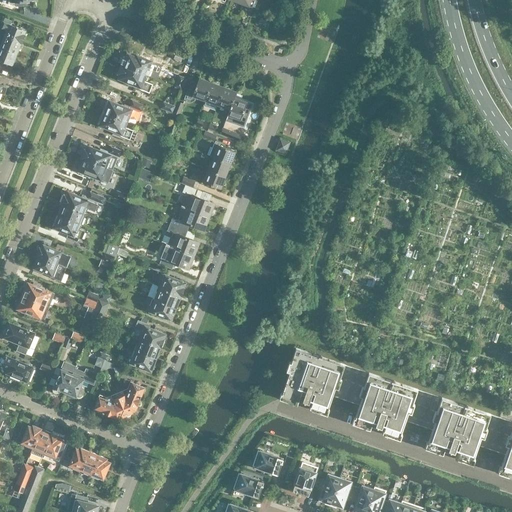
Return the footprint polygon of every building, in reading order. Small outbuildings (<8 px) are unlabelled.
[(3,35),(20,42),(22,42),(25,34),(23,34),(25,30),(24,30),(25,29),(20,27),(20,28),(10,24),(11,20),(5,17),(1,27),(5,28),(3,35)] [(3,35),(0,42),(0,46),(16,53),(16,52),(18,53),(20,47),(19,46),(20,42),(3,35)] [(16,53),(0,46),(0,60),(12,64),(16,53)] [(121,65),(145,74),(147,69),(158,73),(161,64),(136,55),(135,56),(128,54),(126,57),(124,57),(121,65)] [(145,74),(121,65),(118,73),(120,73),(118,78),(126,81),(125,83),(148,92),(152,83),(143,80),(145,74)] [(175,86),(181,89),(185,77),(179,75),(175,86)] [(205,99),(211,83),(199,78),(196,86),(190,84),(185,99),(190,101),(193,99),(194,95),(205,99)] [(211,83),(205,99),(217,103),(223,87),(211,83)] [(217,103),(230,108),(236,92),(223,87),(217,103)] [(236,92),(230,108),(228,114),(241,118),(244,110),(252,113),(254,105),(235,98),(237,92),(236,92)] [(101,111),(126,121),(128,116),(136,119),(142,104),(132,100),(129,106),(124,104),(123,105),(121,104),(121,105),(109,100),(107,104),(105,103),(101,111)] [(161,107),(172,111),(174,105),(163,101),(161,107)] [(173,112),(180,115),(184,103),(177,101),(173,112)] [(126,121),(101,111),(98,119),(101,120),(99,124),(111,129),(111,130),(113,131),(113,132),(113,133),(113,134),(124,139),(124,137),(134,141),(137,131),(133,129),(133,130),(124,126),(126,121)] [(221,133),(239,140),(241,134),(223,127),(221,133)] [(203,136),(214,141),(216,135),(205,130),(203,136)] [(277,132),(272,148),(292,155),(298,139),(277,132)] [(212,156),(230,163),(234,151),(219,145),(220,142),(215,141),(213,148),(209,147),(207,153),(213,156),(212,156)] [(81,157),(105,167),(107,162),(114,165),(116,158),(118,159),(121,151),(110,146),(108,152),(104,150),(104,152),(88,146),(86,150),(84,149),(81,157)] [(212,156),(208,168),(225,175),(230,163),(212,156)] [(105,167),(81,157),(83,158),(77,172),(93,178),(93,176),(108,181),(110,175),(103,172),(105,167)] [(143,166),(150,166),(151,158),(144,158),(143,166)] [(141,167),(137,177),(148,181),(152,172),(141,167)] [(225,175),(208,168),(203,181),(220,188),(225,175)] [(185,184),(193,188),(195,180),(184,176),(181,183),(185,184)] [(187,194),(183,206),(208,216),(213,203),(200,198),(202,191),(193,188),(185,184),(182,192),(187,194)] [(106,194),(125,202),(128,194),(117,190),(116,192),(108,189),(106,194)] [(63,203),(85,212),(87,207),(99,212),(100,212),(106,198),(89,191),(86,199),(68,192),(66,196),(64,195),(61,203),(63,203)] [(58,215),(80,224),(85,212),(63,203),(61,208),(59,207),(57,214),(58,214),(58,215)] [(170,223),(187,229),(190,224),(203,229),(208,216),(183,206),(178,218),(173,216),(170,223)] [(80,224),(58,215),(53,228),(58,231),(58,229),(68,233),(66,237),(78,242),(79,237),(80,238),(83,231),(78,229),(80,224)] [(187,229),(170,223),(167,231),(172,233),(168,245),(193,255),(198,242),(185,237),(187,229)] [(63,266),(66,267),(71,255),(68,254),(43,244),(41,248),(38,247),(35,254),(58,263),(63,266)] [(193,255),(168,245),(163,257),(157,255),(154,262),(172,269),(174,262),(188,268),(193,255)] [(117,253),(126,257),(128,251),(119,248),(117,253)] [(101,259),(112,263),(115,256),(103,252),(101,259)] [(58,263),(35,254),(38,256),(33,267),(34,267),(33,270),(41,273),(42,270),(51,274),(50,277),(61,281),(66,267),(63,266),(58,263)] [(112,263),(101,259),(98,266),(109,271),(112,263)] [(157,286),(180,295),(182,296),(185,288),(184,287),(185,283),(161,273),(159,278),(160,279),(157,286)] [(22,295),(49,306),(54,292),(27,282),(22,295)] [(147,295),(152,298),(175,307),(180,295),(157,286),(147,282),(146,285),(150,287),(147,295)] [(89,291),(87,297),(98,301),(98,299),(100,296),(89,291)] [(100,296),(98,299),(108,303),(111,296),(101,292),(100,296)] [(49,306),(22,295),(17,308),(44,319),(49,306)] [(98,301),(87,297),(84,304),(88,306),(82,320),(89,322),(96,304),(98,301)] [(175,307),(152,298),(150,305),(148,304),(146,309),(171,319),(175,307)] [(98,299),(98,301),(96,304),(106,308),(108,303),(98,299)] [(139,337),(160,346),(161,346),(164,338),(163,338),(164,334),(148,327),(149,325),(138,320),(135,328),(142,330),(139,337)] [(9,322),(3,336),(19,343),(16,351),(25,354),(34,332),(9,322)] [(70,338),(81,342),(84,336),(73,332),(70,338)] [(52,339),(63,343),(65,336),(54,333),(52,339)] [(63,347),(69,349),(72,339),(66,337),(63,347)] [(139,337),(134,350),(155,358),(160,346),(139,337)] [(155,358),(134,350),(131,357),(129,356),(127,361),(150,370),(155,358)] [(511,422),(295,350),(289,370),(290,370),(280,399),(306,407),(308,402),(310,398),(312,399),(309,408),(326,414),(332,396),(359,405),(353,423),(370,429),(370,427),(380,430),(381,427),(383,423),(385,424),(382,433),(399,439),(405,420),(432,430),(426,448),(443,453),(443,451),(453,454),(454,451),(454,452),(456,448),(458,449),(455,458),(472,463),(478,446),(505,455),(499,473),(511,477),(511,422)] [(98,358),(107,361),(110,355),(100,351),(98,358)] [(33,366),(15,358),(15,359),(6,355),(1,365),(3,366),(2,368),(4,371),(6,372),(26,381),(33,366)] [(92,369),(99,371),(103,360),(97,357),(92,369)] [(40,368),(49,372),(52,365),(43,361),(40,368)] [(65,392),(73,372),(72,371),(75,363),(70,361),(66,369),(62,367),(54,387),(53,388),(53,390),(54,391),(55,393),(57,393),(59,392),(60,391),(60,390),(65,392)] [(73,372),(65,392),(76,396),(78,396),(80,397),(81,396),(82,395),(84,391),(84,390),(84,388),(82,387),(80,386),(84,376),(73,372)] [(123,390),(132,411),(135,410),(144,387),(130,381),(127,388),(123,390)] [(111,395),(120,415),(120,417),(132,412),(132,411),(123,390),(111,395)] [(120,415),(111,395),(106,397),(100,394),(94,408),(116,417),(120,415)] [(24,427),(18,440),(21,442),(33,446),(40,428),(32,424),(32,426),(28,425),(27,428),(24,427)] [(2,438),(9,441),(14,430),(7,427),(2,438)] [(33,446),(30,453),(41,457),(42,455),(52,432),(40,428),(33,446)] [(52,432),(42,455),(59,462),(65,447),(60,445),(62,439),(58,438),(59,435),(52,432)] [(69,464),(80,469),(88,450),(81,447),(80,449),(76,447),(69,464)] [(80,469),(91,473),(99,455),(88,450),(80,469)] [(258,450),(252,465),(275,473),(277,466),(280,467),(283,458),(258,450)] [(99,455),(91,473),(103,478),(110,461),(105,460),(106,458),(99,455)] [(293,457),(286,455),(283,465),(289,467),(293,457)] [(317,467),(302,462),(292,490),(301,493),(302,490),(309,492),(317,467)] [(34,467),(32,471),(42,475),(44,468),(35,465),(34,467)] [(20,472),(30,476),(32,471),(22,467),(20,472)] [(32,471),(30,476),(40,480),(42,475),(32,471)] [(20,472),(18,478),(28,482),(30,476),(20,472)] [(263,481),(238,472),(233,488),(255,496),(258,489),(260,490),(263,481)] [(326,480),(320,478),(316,489),(322,491),(319,499),(325,501),(324,503),(325,504),(325,502),(330,504),(340,478),(328,474),(326,480)] [(30,476),(28,482),(38,486),(40,480),(30,476)] [(16,483),(15,484),(25,488),(28,482),(18,478),(17,478),(16,483)] [(351,481),(340,478),(330,504),(335,506),(335,507),(336,507),(336,505),(342,507),(345,499),(350,501),(354,490),(349,488),(351,481)] [(28,482),(25,488),(35,491),(38,486),(28,482)] [(56,484),(55,489),(68,493),(68,492),(70,485),(62,483),(56,484)] [(15,484),(13,489),(23,493),(25,488),(15,484)] [(360,492),(354,490),(350,501),(356,503),(353,511),(357,511),(365,511),(374,486),(373,489),(362,485),(360,492)] [(386,490),(374,486),(365,511),(378,511),(379,511),(383,511),(384,511),(388,501),(383,499),(386,490)] [(25,488),(23,493),(33,497),(35,491),(25,488)] [(21,499),(31,503),(33,497),(23,493),(21,499)] [(74,511),(97,511),(98,510),(97,510),(98,505),(87,502),(89,497),(76,494),(74,504),(76,505),(74,511)] [(19,504),(29,508),(31,503),(21,499),(19,504)] [(397,511),(401,503),(389,499),(388,501),(384,511),(397,511)] [(410,511),(414,504),(402,500),(401,503),(397,511),(410,511)] [(249,511),(250,511),(228,503),(224,511),(249,511)]
